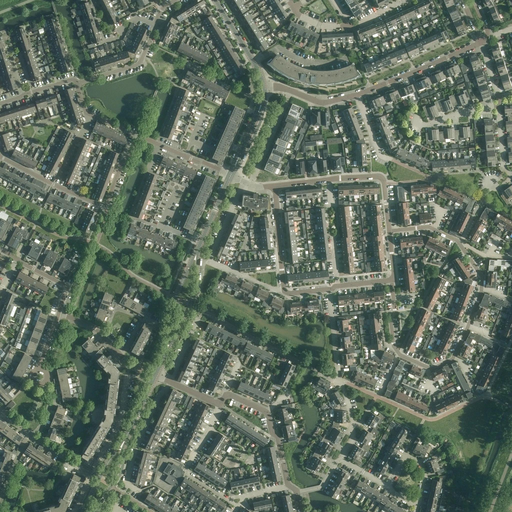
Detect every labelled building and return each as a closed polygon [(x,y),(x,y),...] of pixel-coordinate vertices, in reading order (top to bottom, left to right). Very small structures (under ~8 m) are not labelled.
[(87,2),(86,0),(81,0),(77,2),(78,5),(79,5),(81,10),(91,7),(90,5),(89,6),(88,2),(87,2)] [(147,0),(140,0),(137,2),(140,6),(138,7),(139,10),(147,6),(146,4),(148,3),(147,0)] [(197,11),(201,9),(196,0),(194,0),(195,1),(192,3),(197,11)] [(196,0),(201,9),(206,6),(202,0),(196,0)] [(234,6),(237,11),(244,6),(242,3),(244,2),(243,0),(234,6)] [(279,3),(277,0),(274,0),(269,3),(271,5),(269,7),(270,8),(279,3)] [(359,4),(356,0),(355,0),(348,5),(350,9),(359,4)] [(381,6),(377,0),(372,0),(376,8),(381,6)] [(428,0),(426,1),(430,10),(435,7),(431,0),(428,0)] [(489,8),(496,5),(495,3),(494,3),(492,0),(486,0),(483,1),(485,7),(488,6),(489,8)] [(426,1),(421,3),(425,12),(430,10),(426,1)] [(113,7),(111,2),(102,7),(104,10),(102,10),(103,12),(113,7)] [(193,14),(197,11),(192,3),(189,5),(188,4),(187,5),(193,14)] [(282,7),(279,3),(270,8),(271,10),(273,9),(275,12),(282,7)] [(421,3),(417,5),(421,14),(425,12),(421,3)] [(361,8),(359,4),(350,9),(353,13),(361,8)] [(188,17),(193,14),(187,5),(186,6),(186,7),(183,8),(188,17)] [(416,16),(421,14),(417,5),(412,7),(416,16)] [(447,8),(450,15),(459,11),(457,6),(455,7),(454,5),(447,8)] [(496,5),(489,8),(490,11),(488,12),(490,18),(499,14),(497,9),(498,8),(496,5)] [(237,11),(240,15),(249,9),(248,8),(246,9),(244,6),(237,11)] [(82,15),(91,12),(90,9),(91,8),(91,7),(81,10),(82,15)] [(115,11),(113,7),(103,12),(104,13),(105,13),(107,16),(115,11)] [(277,14),(267,20),(268,22),(275,17),(285,12),(282,7),(275,12),(277,14)] [(412,7),(407,9),(411,18),(416,16),(412,7)] [(184,19),(188,17),(183,8),(180,10),(180,9),(178,10),(184,19)] [(361,8),(353,13),(355,18),(364,12),(361,8)] [(407,20),(411,18),(407,9),(403,12),(407,20)] [(171,18),(178,23),(184,19),(178,10),(177,11),(178,12),(174,14),(175,15),(172,17),(171,18)] [(117,16),(115,11),(107,16),(108,19),(107,19),(108,21),(117,16)] [(450,15),(453,22),(460,19),(459,17),(461,16),(459,11),(450,15)] [(243,21),(252,15),(252,14),(249,15),(248,12),(240,16),(243,21)] [(285,12),(275,17),(276,19),(278,18),(280,20),(288,16),(285,12)] [(403,12),(398,14),(402,22),(407,20),(403,12)] [(46,21),(48,26),(57,23),(57,21),(56,22),(55,18),(53,18),(52,14),(44,17),(45,21),(46,21)] [(398,14),(394,16),(398,25),(402,22),(398,14)] [(497,25),(504,22),(503,19),(501,19),(499,14),(490,18),(493,24),(495,22),(497,25)] [(243,21),(246,25),(253,21),(251,18),(253,17),(252,15),(243,21)] [(94,16),(84,20),(85,25),(94,22),(93,18),(94,18),(94,16)] [(120,21),(117,16),(108,21),(108,22),(110,22),(111,25),(120,21)] [(205,25),(213,20),(210,16),(203,21),(205,25)] [(394,16),(389,18),(393,27),(398,25),(394,16)] [(166,24),(165,26),(175,30),(177,31),(179,27),(177,26),(178,23),(171,18),(169,22),(168,21),(167,25),(166,24)] [(389,18),(384,20),(388,29),(389,31),(394,29),(393,27),(389,18)] [(453,22),(456,29),(465,25),(463,21),(461,22),(460,19),(453,22)] [(216,25),(213,20),(205,25),(208,30),(216,25)] [(246,25),(248,30),(258,24),(257,22),(255,24),(253,21),(246,25)] [(378,23),(382,32),(386,30),(383,21),(378,23)] [(296,24),(291,22),(287,29),(292,32),(296,24)] [(49,31),(58,29),(57,25),(58,25),(57,23),(48,26),(49,31)] [(378,23),(373,25),(377,33),(382,32),(378,23)] [(248,30),(251,34),(258,30),(257,27),(259,25),(258,24),(248,30)] [(300,26),(296,24),(292,32),(297,34),(300,26)] [(211,34),(219,29),(216,25),(208,30),(211,34)] [(373,25),(369,26),(372,35),(377,33),(373,25)] [(456,29),(459,37),(466,33),(465,31),(467,30),(465,25),(456,29)] [(88,34),(97,31),(96,28),(98,28),(97,26),(87,29),(88,34)] [(172,35),(175,30),(165,26),(164,27),(165,28),(164,31),(172,35)] [(305,28),(300,26),(297,34),(301,36),(305,28)] [(372,35),(369,26),(364,28),(367,37),(372,35)] [(138,32),(146,36),(148,33),(149,34),(150,32),(140,27),(138,32)] [(16,36),(26,33),(25,31),(24,32),(23,28),(20,29),(14,31),(16,36)] [(301,36),(306,38),(310,30),(305,28),(301,36)] [(363,39),(367,37),(364,28),(359,30),(363,39)] [(219,29),(211,34),(213,38),(221,33),(219,29)] [(251,34),(254,38),(263,33),(262,31),(260,32),(258,30),(251,34)] [(314,33),(310,30),(306,38),(311,40),(314,33)] [(363,39),(359,30),(354,32),(358,41),(363,39)] [(440,32),(444,41),(449,39),(445,30),(440,32)] [(170,40),(172,35),(164,31),(162,34),(161,33),(160,35),(170,40)] [(138,32),(136,36),(145,41),(146,39),(145,39),(146,36),(138,32)] [(254,38),(257,43),(264,38),(262,35),(264,34),(265,34),(264,32),(263,33),(254,38)] [(439,43),(444,41),(440,32),(435,34),(439,43)] [(16,36),(18,41),(29,38),(26,38),(25,35),(26,35),(26,33),(16,36)] [(51,36),(53,42),(61,39),(60,35),(61,35),(61,33),(51,36)] [(224,38),(221,33),(213,38),(216,43),(224,38)] [(314,33),(311,40),(315,42),(319,35),(314,33)] [(435,34),(430,36),(434,45),(439,43),(435,34)] [(170,40),(160,35),(160,36),(161,37),(159,40),(168,44),(170,40)] [(87,46),(88,49),(96,46),(95,43),(100,41),(99,38),(101,38),(100,36),(90,39),(91,44),(87,46)] [(145,41),(136,36),(133,41),(142,45),(143,43),(144,43),(145,41)] [(429,47),(432,46),(434,45),(430,36),(425,39),(429,47)] [(30,43),(29,38),(18,41),(20,41),(21,44),(20,44),(21,46),(30,43)] [(216,43),(219,47),(227,42),(224,38),(216,43)] [(257,43),(259,47),(269,41),(268,40),(265,41),(264,38),(257,43)] [(424,50),(429,47),(425,39),(420,41),(424,50)] [(142,45),(133,41),(131,46),(141,50),(142,48),(141,48),(142,45)] [(262,52),(263,51),(269,47),(267,44),(270,43),(269,41),(259,47),(262,52)] [(419,52),(424,50),(420,41),(415,43),(419,52)] [(182,53),(186,44),(181,42),(177,51),(182,53)] [(229,46),(227,42),(219,47),(221,51),(229,46)] [(414,54),(419,52),(415,43),(410,45),(414,54)] [(54,47),(56,52),(64,49),(63,46),(64,45),(64,44),(54,47)] [(182,53),(186,55),(190,47),(186,44),(182,53)] [(491,54),(501,51),(498,44),(491,46),(492,49),(490,50),(491,54)] [(414,54),(410,45),(405,47),(409,56),(414,54)] [(141,50),(131,46),(129,51),(127,51),(130,59),(135,57),(136,54),(138,55),(139,52),(140,52),(141,50)] [(232,51),(229,46),(221,51),(224,56),(232,51)] [(195,49),(190,47),(186,55),(191,57),(195,49)] [(32,48),(23,51),(24,54),(23,55),(24,56),(33,53),(32,48)] [(399,50),(402,59),(407,57),(404,48),(399,50)] [(200,51),(195,49),(191,57),(196,59),(200,51)] [(392,63),(397,61),(394,52),(393,50),(388,52),(389,54),(392,63)] [(397,61),(402,59),(399,50),(394,52),(397,61)] [(127,51),(122,53),(126,63),(128,62),(127,61),(130,60),(130,59),(127,51)] [(204,53),(200,51),(196,59),(200,62),(204,53)] [(227,60),(235,55),(232,51),(224,56),(227,60)] [(503,59),(501,51),(491,54),(493,59),(495,59),(496,61),(503,59)] [(126,63),(122,53),(117,54),(120,63),(123,62),(123,64),(126,63)] [(204,53),(200,62),(205,64),(209,56),(204,53)] [(59,62),(68,59),(67,56),(68,56),(67,54),(57,57),(59,62)] [(271,59),(267,62),(274,71),(275,69),(281,75),(282,74),(289,79),(289,78),(296,82),(297,81),(304,85),(305,83),(310,84),(319,86),(319,85),(327,86),(327,85),(335,85),(335,84),(344,84),(343,82),(352,81),(351,79),(362,77),(360,75),(361,75),(357,70),(356,70),(353,64),(346,67),(340,69),(333,70),(326,71),(319,71),(312,70),(308,69),(301,68),(295,65),(289,62),(283,58),(277,54),(272,60),(271,59)] [(382,67),(387,65),(384,56),(383,54),(378,56),(379,58),(382,67)] [(387,65),(392,63),(389,54),(384,56),(387,65)] [(471,64),(481,61),(479,56),(477,57),(476,54),(469,56),(471,64)] [(229,64),(237,59),(235,55),(227,60),(229,64)] [(112,56),(108,57),(111,66),(113,66),(114,67),(116,66),(112,56)] [(37,64),(35,58),(26,61),(28,65),(26,65),(27,67),(37,64)] [(379,58),(374,60),(377,69),(382,67),(379,58)] [(103,59),(98,60),(101,69),(104,69),(104,70),(106,69),(103,59)] [(240,64),(237,59),(229,64),(232,69),(240,64)] [(496,69),(506,66),(503,59),(496,61),(497,64),(494,64),(496,69)] [(101,69),(98,60),(93,62),(96,72),(98,72),(98,70),(101,69)] [(374,60),(369,62),(372,71),(377,69),(374,60)] [(471,64),(473,71),(481,69),(480,66),(482,66),(481,61),(471,64)] [(0,65),(0,66),(1,71),(10,68),(9,64),(10,64),(9,62),(0,65)] [(372,71),(369,62),(363,64),(367,73),(372,71)] [(71,66),(70,64),(61,67),(62,73),(71,70),(70,66),(71,66)] [(240,64),(232,69),(235,73),(243,68),(240,64)] [(449,66),(453,75),(461,72),(458,65),(455,66),(454,64),(449,66)] [(446,78),(453,75),(449,66),(445,68),(446,70),(443,71),(446,78)] [(508,74),(506,66),(496,69),(497,74),(500,73),(501,76),(508,74)] [(243,68),(235,73),(238,77),(245,73),(243,68)] [(30,77),(40,74),(38,69),(30,71),(31,75),(30,75),(30,77)] [(473,71),(476,79),(485,76),(484,71),(482,72),(481,69),(473,71)] [(435,72),(439,81),(446,78),(443,71),(441,72),(440,70),(435,72)] [(188,82),(192,73),(188,71),(184,79),(188,82)] [(429,77),(432,84),(439,81),(435,72),(430,74),(431,76),(429,77)] [(13,73),(3,76),(4,81),(13,78),(12,75),(13,74),(13,73)] [(197,75),(192,73),(188,82),(193,84),(197,75)] [(33,82),(42,79),(40,74),(30,77),(31,78),(32,78),(33,82)] [(510,81),(508,74),(501,76),(501,79),(499,79),(501,84),(510,81)] [(193,84),(198,86),(202,78),(197,75),(193,84)] [(425,88),(432,85),(432,84),(429,77),(426,78),(425,76),(421,78),(425,88)] [(476,79),(478,86),(486,84),(485,81),(487,81),(485,76),(476,79)] [(206,80),(202,78),(198,86),(202,88),(206,80)] [(425,88),(421,78),(416,80),(417,83),(414,84),(417,91),(425,88)] [(211,82),(206,80),(202,88),(207,90),(211,82)] [(511,85),(510,81),(501,84),(502,89),(505,88),(505,91),(511,88),(511,85)] [(215,84),(211,82),(207,90),(211,93),(215,84)] [(16,85),(16,83),(6,86),(8,91),(16,89),(15,85),(16,85)] [(404,85),(408,95),(415,92),(412,84),(410,86),(409,83),(404,85)] [(220,86),(215,84),(211,93),(216,95),(220,86)] [(478,86),(481,94),(490,91),(489,86),(486,87),(486,84),(478,86)] [(401,97),(408,95),(404,85),(399,87),(400,89),(398,90),(401,97)] [(216,95),(221,97),(225,89),(220,86),(216,95)] [(178,93),(187,96),(189,91),(180,88),(179,91),(178,93)] [(225,89),(221,97),(225,99),(229,91),(225,89)] [(393,100),(401,97),(398,90),(395,91),(394,89),(390,91),(393,100)] [(464,94),(460,96),(463,105),(468,103),(467,101),(470,100),(466,90),(463,91),(464,94)] [(386,103),(393,100),(390,91),(385,93),(386,95),(383,96),(386,103)] [(490,91),(481,94),(483,101),(490,99),(489,96),(492,95),(490,91)] [(185,101),(187,96),(178,93),(177,95),(178,95),(177,98),(185,101)] [(456,97),(454,94),(451,96),(455,106),(458,105),(459,107),(463,105),(460,96),(456,97)] [(379,106),(386,103),(383,96),(381,97),(380,95),(375,97),(379,106)] [(455,106),(451,96),(448,97),(449,100),(445,101),(449,111),(454,109),(453,107),(455,106)] [(379,106),(375,97),(370,98),(371,101),(368,102),(371,109),(379,106)] [(440,100),(437,101),(441,111),(443,110),(444,113),(449,111),(445,101),(444,98),(440,100)] [(431,107),(432,110),(434,116),(439,115),(438,112),(441,111),(437,101),(434,102),(435,105),(431,107)] [(182,111),(184,106),(174,102),(174,104),(173,107),(182,111)] [(299,113),(301,108),(292,104),(290,109),(299,113)] [(235,106),(218,144),(212,158),(218,161),(217,164),(221,165),(229,148),(228,148),(244,111),(235,106)] [(422,107),(426,117),(429,116),(430,118),(434,116),(432,110),(431,107),(426,109),(425,106),(422,107)] [(180,115),(182,111),(173,107),(172,111),(171,110),(171,112),(180,115)] [(345,116),(353,113),(351,107),(343,111),(345,116)] [(300,113),(299,113),(290,109),(287,114),(298,119),(300,113)] [(169,117),(178,120),(180,115),(171,112),(170,114),(171,114),(169,117)] [(320,125),(320,112),(315,113),(315,114),(313,114),(313,117),(310,117),(310,126),(320,125)] [(355,118),(353,113),(345,116),(347,121),(355,118)] [(287,115),(285,121),(296,126),(298,120),(287,115)] [(377,124),(386,121),(384,116),(375,119),(377,124)] [(347,121),(348,126),(357,123),(355,118),(347,121)] [(484,128),(494,127),(494,122),(492,122),(491,119),(484,120),(484,128)] [(293,131),(296,126),(285,121),(282,126),(293,131)] [(388,126),(386,121),(377,124),(379,130),(388,126)] [(96,122),(95,124),(92,131),(97,133),(101,125),(98,123),(96,122)] [(166,127),(175,130),(176,125),(167,122),(167,123),(166,127)] [(359,128),(357,123),(348,126),(346,127),(348,132),(350,131),(359,128)] [(97,133),(102,135),(106,126),(104,126),(101,125),(97,133)] [(102,135),(106,137),(110,129),(107,127),(106,126),(102,135)] [(282,126),(279,133),(290,138),(293,131),(282,126)] [(390,131),(388,126),(379,130),(381,135),(390,131)] [(457,130),(458,141),(461,141),(461,138),(465,137),(464,127),(459,128),(459,130),(457,130)] [(464,127),(465,137),(470,137),(470,140),(473,140),(472,129),(470,129),(469,127),(464,127)] [(484,128),(485,135),(493,135),(492,132),(495,132),(494,127),(484,128)] [(361,133),(359,128),(350,131),(352,136),(361,133)] [(458,141),(457,130),(454,131),(454,128),(449,129),(450,139),(454,138),(454,141),(458,141)] [(106,137),(111,139),(115,130),(113,130),(110,129),(106,137)] [(441,132),(442,142),(445,142),(445,139),(450,139),(449,129),(444,129),(444,131),(441,132)] [(74,134),(66,130),(63,135),(71,139),(74,134)] [(111,139),(116,141),(120,133),(117,132),(117,131),(115,130),(111,139)] [(425,133),(426,144),(430,144),(430,141),(434,140),(433,130),(428,130),(428,133),(425,133)] [(442,142),(441,132),(438,132),(438,130),(433,130),(434,140),(439,140),(439,143),(442,142)] [(162,136),(171,139),(171,140),(173,135),(164,131),(163,133),(162,136)] [(392,136),(390,131),(381,135),(383,140),(392,136)] [(120,133),(116,141),(120,143),(124,135),(123,134),(120,133)] [(288,143),(290,138),(279,133),(277,138),(288,143)] [(361,133),(352,136),(354,141),(355,141),(363,138),(361,133)] [(63,135),(61,139),(69,143),(71,139),(63,135)] [(124,135),(120,143),(125,146),(129,137),(126,136),(126,135),(124,135)] [(485,135),(486,143),(496,142),(495,137),(493,137),(493,135),(485,135)] [(383,140),(385,145),(394,141),(392,136),(383,140)] [(286,148),(288,143),(277,138),(275,143),(286,148)] [(363,138),(355,141),(356,144),(356,150),(365,149),(365,144),(364,144),(363,138)] [(61,139),(58,144),(67,148),(69,143),(61,139)] [(92,142),(83,139),(81,144),(90,147),(92,142)] [(397,148),(394,141),(385,145),(387,150),(390,149),(392,153),(397,148)] [(486,143),(486,149),(486,151),(494,150),(494,147),(496,147),(496,142),(486,143)] [(13,152),(15,149),(13,148),(11,143),(2,146),(4,151),(5,153),(11,151),(13,152)] [(275,143),(273,148),(284,153),(285,154),(287,149),(286,148),(275,143)] [(58,144),(56,148),(64,152),(67,148),(58,144)] [(88,152),(90,147),(81,144),(79,148),(88,152)] [(397,148),(392,153),(396,154),(395,156),(400,158),(404,150),(399,147),(398,148),(397,148)] [(56,148),(54,153),(62,157),(64,152),(56,148)] [(86,157),(88,152),(79,148),(77,153),(86,157)] [(282,156),(284,153),(273,148),(271,153),(282,158),(282,156)] [(20,152),(15,149),(13,152),(11,157),(15,160),(20,152)] [(405,161),(409,152),(404,150),(400,158),(405,161)] [(494,153),(494,150),(486,151),(487,159),(497,158),(497,153),(494,153)] [(109,156),(117,159),(119,154),(110,151),(109,156)] [(15,160),(20,162),(24,154),(20,152),(15,160)] [(405,161),(410,163),(414,154),(409,152),(405,161)] [(54,153),(51,157),(60,161),(62,157),(54,153)] [(77,153),(75,158),(84,161),(86,157),(77,153)] [(279,163),(282,158),(271,153),(268,158),(279,163)] [(20,162),(24,165),(29,156),(24,154),(20,162)] [(419,156),(414,154),(410,163),(415,165),(419,156)] [(29,156),(24,165),(29,167),(33,159),(29,156)] [(115,164),(117,159),(109,156),(107,160),(115,164)] [(415,165),(420,167),(424,158),(419,156),(415,165)] [(57,166),(60,161),(51,157),(49,162),(57,166)] [(168,159),(163,157),(160,165),(165,167),(168,159)] [(345,163),(344,157),(339,158),(331,158),(333,171),(341,170),(340,164),(345,163)] [(81,166),(84,161),(75,158),(73,162),(81,166)] [(279,163),(268,158),(266,163),(277,168),(279,163)] [(424,158),(420,167),(425,170),(426,167),(429,169),(430,162),(428,161),(429,161),(424,158)] [(487,159),(488,167),(495,166),(495,163),(498,163),(497,158),(487,159)] [(34,169),(35,166),(38,161),(33,159),(29,167),(34,169)] [(173,161),(168,159),(165,167),(169,169),(173,161)] [(315,162),(308,162),(309,173),(316,172),(316,164),(318,164),(318,159),(315,159),(315,162)] [(169,169),(174,171),(178,163),(173,161),(169,169)] [(304,167),(306,166),(305,161),(299,162),(297,162),(296,163),(297,174),(304,174),(304,167)] [(430,162),(429,169),(432,168),(432,171),(438,171),(437,161),(430,162)] [(57,166),(49,162),(47,166),(55,171),(57,166)] [(79,171),(81,166),(73,162),(71,167),(79,171)] [(182,165),(178,163),(174,171),(179,173),(182,165)] [(266,163),(264,169),(275,174),(277,168),(266,163)] [(112,173),(114,168),(105,165),(103,170),(112,173)] [(187,167),(182,165),(179,173),(183,176),(187,167)] [(44,171),(46,172),(52,175),(55,171),(47,166),(44,171)] [(71,167),(69,172),(77,175),(79,171),(71,167)] [(192,169),(187,167),(183,176),(188,178),(192,169)] [(9,172),(4,169),(0,176),(5,179),(9,172)] [(196,171),(192,169),(188,178),(193,180),(196,171)] [(110,178),(112,173),(103,170),(101,175),(110,178)] [(5,179),(10,181),(13,174),(9,172),(5,179)] [(75,180),(77,175),(69,172),(67,176),(75,180)] [(146,177),(156,181),(157,176),(149,173),(147,176),(146,177)] [(18,177),(13,174),(10,181),(15,184),(18,177)] [(101,175),(100,180),(108,183),(110,178),(101,175)] [(192,234),(200,217),(199,217),(215,180),(206,175),(183,227),(189,230),(188,233),(192,234)] [(65,181),(73,185),(75,180),(67,176),(65,181)] [(23,179),(18,177),(15,184),(19,186),(23,179)] [(154,186),(156,181),(146,177),(146,179),(145,182),(154,186)] [(28,182),(23,179),(19,186),(24,189),(28,182)] [(107,188),(108,183),(100,180),(98,184),(107,188)] [(33,184),(28,182),(24,189),(29,191),(33,184)] [(154,186),(145,182),(144,185),(143,185),(143,187),(152,190),(154,186)] [(38,187),(33,184),(29,191),(33,194),(34,194),(38,187)] [(98,184),(96,189),(105,192),(107,188),(98,184)] [(427,184),(427,193),(428,195),(436,194),(435,186),(432,186),(432,184),(427,184)] [(411,197),(417,196),(417,194),(416,185),(407,186),(407,189),(410,188),(411,197)] [(407,189),(407,186),(398,187),(398,194),(399,193),(399,197),(398,197),(399,204),(407,203),(407,202),(405,203),(404,189),(407,189)] [(42,189),(38,187),(34,194),(33,194),(32,197),(37,199),(39,196),(42,189)] [(150,195),(152,190),(143,187),(142,189),(143,189),(141,192),(150,195)] [(445,197),(449,190),(444,187),(443,189),(441,188),(440,190),(437,195),(440,196),(439,197),(445,199),(445,197)] [(47,192),(42,189),(39,196),(43,199),(47,192)] [(511,198),(511,195),(507,189),(504,191),(505,193),(501,196),(507,205),(510,203),(508,201),(511,198)] [(454,192),(449,190),(445,197),(450,200),(454,192)] [(150,195),(141,192),(140,195),(139,196),(148,200),(150,195)] [(450,200),(455,202),(459,194),(454,192),(450,200)] [(51,203),(55,195),(50,193),(45,203),(50,205),(51,203)] [(253,196),(242,195),(241,206),(247,207),(247,208),(260,209),(261,208),(267,209),(268,198),(258,196),(258,194),(253,193),(253,196)] [(94,194),(92,199),(101,202),(103,197),(94,194)] [(467,198),(459,194),(455,202),(460,204),(463,199),(466,200),(467,198)] [(60,197),(55,195),(51,203),(56,205),(60,197)] [(147,205),(148,200),(139,196),(139,198),(138,201),(147,205)] [(56,205),(61,207),(65,200),(60,197),(56,205)] [(467,198),(466,200),(469,202),(465,211),(463,210),(463,211),(470,214),(472,211),(471,211),(473,207),(473,208),(476,202),(467,198)] [(61,207),(66,209),(70,202),(65,200),(61,207)] [(145,209),(147,205),(138,201),(137,205),(136,204),(136,206),(145,209)] [(66,209),(71,212),(74,204),(70,202),(66,209)] [(74,204),(71,212),(70,214),(75,216),(80,206),(74,204)] [(143,214),(145,209),(136,206),(135,208),(136,208),(134,211),(143,214)] [(493,214),(494,212),(486,207),(483,213),(484,213),(482,216),(481,216),(479,219),(485,222),(490,212),(493,214)] [(97,213),(90,210),(87,215),(95,218),(97,213)] [(132,216),(141,219),(143,214),(134,211),(133,214),(132,216)] [(463,211),(460,215),(468,219),(470,214),(463,211)] [(502,217),(494,212),(493,214),(496,216),(493,221),(498,224),(502,217)] [(233,219),(241,222),(243,217),(235,214),(233,219)] [(468,219),(460,215),(458,214),(456,219),(466,224),(468,219)] [(93,223),(95,218),(87,215),(85,220),(93,223)] [(507,219),(502,217),(498,224),(497,226),(501,229),(503,227),(507,219)] [(233,219),(231,223),(239,227),(241,222),(233,219)] [(463,229),(466,224),(456,219),(453,224),(463,229)] [(487,223),(485,222),(479,219),(477,223),(484,228),(487,223)] [(511,222),(507,219),(503,227),(507,230),(511,222)] [(85,220),(83,225),(91,228),(93,223),(85,220)] [(13,225),(6,221),(1,229),(6,232),(8,228),(9,229),(8,230),(8,231),(10,232),(13,225)] [(237,231),(239,227),(231,223),(229,228),(237,231)] [(481,232),(484,228),(477,223),(474,228),(481,232)] [(463,229),(453,224),(449,234),(455,236),(456,235),(457,232),(461,234),(463,229)] [(21,229),(13,225),(10,232),(11,232),(12,232),(13,231),(14,231),(12,235),(17,237),(21,229)] [(81,230),(88,233),(91,228),(83,225),(81,230)] [(133,235),(136,227),(131,225),(128,234),(133,235)] [(141,229),(136,227),(133,235),(137,237),(141,229)] [(235,236),(237,231),(229,228),(227,233),(235,236)] [(474,228),(471,233),(479,237),(481,238),(483,233),(481,232),(474,228)] [(6,232),(1,229),(0,232),(0,238),(5,241),(7,237),(7,236),(8,235),(7,234),(6,234),(5,235),(4,235),(6,232)] [(21,229),(17,237),(21,239),(23,236),(24,237),(23,238),(24,239),(25,240),(28,233),(21,229)] [(137,237),(142,239),(145,230),(141,229),(137,237)] [(142,239),(147,241),(150,232),(145,230),(142,239)] [(147,241),(152,243),(155,234),(150,232),(147,241)] [(227,233),(225,237),(233,241),(235,236),(227,233)] [(479,237),(471,233),(468,237),(472,240),(471,242),(476,245),(478,243),(476,242),(479,237)] [(152,243),(156,244),(160,236),(155,234),(152,243)] [(17,237),(12,235),(7,245),(11,247),(17,237)] [(164,238),(160,236),(156,244),(161,246),(164,238)] [(21,239),(17,237),(11,247),(16,250),(21,239)] [(231,245),(233,241),(225,237),(223,242),(231,245)] [(417,246),(425,245),(428,239),(427,238),(422,239),(422,237),(416,238),(417,246)] [(431,248),(432,245),(434,240),(429,237),(428,239),(425,245),(425,247),(430,250),(431,248)] [(161,246),(166,248),(169,239),(164,238),(161,246)] [(166,248),(171,250),(171,249),(175,250),(177,243),(174,242),(174,241),(169,239),(166,248)] [(34,253),(38,244),(31,240),(27,247),(29,248),(30,246),(31,247),(29,250),(34,253)] [(434,240),(432,245),(431,248),(430,250),(434,252),(435,250),(439,242),(434,240)] [(229,250),(231,245),(223,242),(221,247),(229,250)] [(444,244),(439,242),(435,250),(434,252),(439,254),(440,252),(444,244)] [(46,248),(38,244),(34,253),(39,255),(41,252),(42,252),(41,253),(41,254),(42,255),(46,248)] [(444,244),(440,252),(439,254),(446,257),(449,250),(448,249),(449,247),(444,244)] [(227,255),(229,250),(221,247),(219,251),(227,255)] [(53,252),(46,248),(42,255),(44,256),(45,255),(45,254),(46,255),(45,258),(49,260),(53,252)] [(39,255),(34,253),(29,250),(27,255),(32,257),(31,258),(31,259),(33,260),(34,260),(34,259),(36,260),(39,255)] [(227,255),(219,251),(217,256),(224,260),(227,255)] [(61,256),(53,252),(49,260),(54,263),(56,260),(57,260),(56,261),(56,262),(58,263),(61,256)] [(69,260),(61,256),(58,263),(59,264),(60,263),(60,262),(61,263),(60,266),(64,268),(69,260)] [(454,267),(461,262),(458,257),(450,262),(454,267)] [(54,263),(49,260),(45,258),(42,263),(44,264),(44,265),(44,266),(45,266),(46,266),(47,265),(51,268),(54,263)] [(64,268),(69,271),(71,267),(72,268),(71,269),(71,270),(73,271),(74,269),(76,264),(69,260),(64,268)] [(500,266),(500,260),(497,260),(497,261),(489,260),(488,271),(487,271),(497,271),(494,271),(494,266),(500,266)] [(500,260),(500,266),(501,266),(500,270),(503,270),(503,266),(511,267),(511,261),(509,262),(509,261),(503,261),(503,260),(500,260)] [(464,267),(461,262),(454,267),(451,269),(454,273),(457,271),(464,267)] [(69,271),(64,268),(60,266),(57,271),(62,273),(61,274),(62,275),(63,276),(64,275),(65,274),(67,275),(69,271)] [(467,271),(464,267),(457,271),(460,276),(467,271)] [(467,271),(460,276),(465,283),(470,279),(469,277),(470,276),(467,271)] [(497,271),(487,271),(487,274),(488,274),(487,279),(496,280),(497,274),(496,274),(497,271)] [(20,283),(24,275),(19,272),(15,280),(20,283)] [(222,278),(220,284),(223,285),(224,283),(228,285),(232,276),(227,274),(226,276),(223,275),(222,278)] [(20,283),(25,285),(29,277),(24,275),(20,283)] [(235,291),(238,285),(235,284),(237,278),(232,276),(228,285),(233,287),(232,289),(235,291)] [(25,285),(30,288),(34,280),(29,277),(25,285)] [(436,282),(444,286),(446,281),(438,277),(436,282)] [(463,288),(471,291),(473,286),(471,285),(472,282),(470,279),(465,283),(463,288)] [(495,285),(496,285),(496,280),(487,279),(487,284),(486,284),(486,287),(495,288),(495,285)] [(39,282),(34,280),(30,288),(35,290),(39,282)] [(244,292),(248,283),(243,281),(241,286),(238,285),(235,291),(238,292),(239,290),(244,292)] [(35,290),(39,293),(44,285),(39,282),(35,290)] [(436,282),(434,287),(441,291),(444,286),(436,282)] [(251,298),(254,292),(251,291),(253,285),(248,283),(244,292),(249,294),(248,296),(251,298)] [(39,293),(44,295),(48,287),(44,285),(39,293)] [(434,287),(431,292),(439,295),(441,291),(434,287)] [(260,299),(264,290),(259,288),(256,293),(254,292),(251,298),(254,299),(255,297),(260,299)] [(463,288),(461,293),(469,296),(471,291),(463,288)] [(7,298),(16,301),(18,295),(10,292),(10,291),(7,290),(6,292),(8,293),(8,294),(9,295),(7,298)] [(264,290),(260,299),(264,301),(262,305),(266,307),(269,299),(267,298),(269,292),(264,290)] [(431,292),(429,297),(437,300),(439,295),(431,292)] [(113,296),(105,293),(103,298),(111,301),(113,296)] [(461,293),(459,298),(467,301),(469,296),(461,293)] [(493,303),(495,297),(492,296),(492,297),(484,294),(480,304),(479,304),(488,307),(485,306),(487,301),(493,303)] [(124,307),(129,298),(124,295),(119,303),(122,305),(124,307)] [(268,301),(269,299),(266,307),(269,308),(270,306),(275,308),(279,299),(274,297),(271,302),(268,301)] [(429,297),(426,301),(434,305),(437,300),(429,297)] [(508,308),(510,302),(507,301),(507,302),(503,301),(503,300),(498,298),(495,297),(493,303),(508,308)] [(4,302),(14,306),(16,301),(7,298),(6,301),(5,300),(4,302)] [(109,306),(110,304),(111,301),(103,298),(101,303),(109,306)] [(133,300),(129,298),(124,307),(126,308),(126,307),(129,308),(133,300)] [(459,298),(457,304),(465,307),(467,301),(459,298)] [(279,299),(275,308),(279,310),(278,313),(282,314),(284,308),(281,307),(284,301),(279,299)] [(318,299),(312,300),(313,304),(313,310),(314,312),(319,312),(322,311),(322,305),(319,305),(318,304),(318,299)] [(133,300),(129,308),(132,310),(131,311),(133,312),(138,303),(133,300)] [(313,304),(312,300),(307,301),(307,307),(304,307),(305,313),(308,313),(308,311),(313,310),(313,304)] [(295,302),(295,304),(296,312),(302,311),(302,314),(305,313),(304,307),(301,307),(301,301),(295,302)] [(426,301),(425,304),(424,306),(432,310),(434,305),(426,301)] [(14,306),(4,302),(4,304),(5,305),(3,308),(12,311),(14,306)] [(295,304),(295,302),(290,303),(290,308),(287,309),(288,315),(291,315),(291,312),(296,312),(295,304)] [(108,311),(109,306),(101,303),(99,308),(108,311)] [(143,306),(140,304),(138,303),(133,312),(135,313),(136,312),(139,313),(143,306)] [(463,312),(465,307),(457,304),(455,303),(453,308),(463,312)] [(477,312),(486,315),(488,310),(487,310),(488,307),(479,304),(478,307),(479,307),(477,312)] [(143,306),(139,313),(141,315),(141,316),(143,317),(144,316),(148,308),(143,306)] [(1,312),(10,316),(12,311),(3,308),(2,311),(1,310),(1,312)] [(106,316),(108,311),(99,308),(97,313),(106,316)] [(461,317),(463,312),(453,308),(455,309),(453,314),(461,317)] [(431,312),(423,309),(421,314),(431,318),(433,313),(431,312)] [(39,316),(47,319),(49,314),(41,311),(39,316)] [(0,316),(0,317),(8,321),(10,316),(1,312),(0,313),(0,314),(1,315),(0,316)] [(486,315),(477,312),(476,317),(475,316),(474,319),(482,323),(483,320),(484,320),(486,315)] [(104,321),(106,316),(97,313),(95,319),(103,322),(103,323),(107,324),(107,322),(104,321)] [(421,314),(418,319),(429,323),(431,318),(421,314)] [(461,317),(453,314),(451,319),(459,322),(461,317)] [(39,316),(37,321),(45,324),(47,319),(39,316)] [(339,326),(348,325),(347,320),(351,319),(350,316),(345,317),(345,320),(338,321),(339,326)] [(418,319),(416,324),(424,327),(426,328),(429,323),(418,319)] [(43,329),(45,324),(37,321),(35,326),(43,329)] [(448,326),(456,330),(458,325),(450,321),(448,326)] [(153,327),(144,323),(129,350),(138,355),(141,356),(142,354),(143,354),(144,354),(144,352),(143,352),(141,350),(153,327)] [(210,333),(213,325),(208,323),(205,331),(210,333)] [(422,332),(424,327),(416,324),(414,329),(422,332)] [(218,327),(213,325),(210,333),(214,335),(218,327)] [(348,325),(339,326),(339,332),(346,331),(346,334),(352,333),(352,330),(348,330),(348,325)] [(511,327),(504,325),(503,330),(511,333),(511,329),(511,327)] [(41,335),(43,329),(35,326),(33,331),(41,335)] [(453,335),(456,330),(448,326),(446,331),(453,335)] [(214,335),(219,337),(223,330),(218,327),(214,335)] [(414,329),(412,334),(420,337),(422,332),(414,329)] [(219,337),(224,339),(227,332),(223,330),(219,337)] [(453,335),(446,331),(444,330),(442,335),(443,336),(451,340),(453,335)] [(509,338),(511,333),(503,330),(501,335),(500,338),(501,338),(500,341),(505,343),(507,337),(509,338)] [(33,331),(31,336),(40,340),(41,335),(33,331)] [(224,339),(228,341),(232,334),(227,332),(224,339)] [(478,342),(481,336),(478,334),(477,335),(470,332),(465,342),(464,341),(473,345),(470,344),(473,339),(478,342)] [(353,342),(352,336),(353,336),(352,333),(346,334),(347,337),(340,338),(341,343),(350,342),(353,342)] [(228,341),(233,344),(236,336),(232,334),(228,341)] [(412,334),(410,338),(417,342),(420,337),(412,334)] [(28,335),(26,340),(38,345),(40,340),(31,336),(28,335)] [(233,344),(238,346),(241,338),(236,336),(233,344)] [(449,344),(451,340),(443,336),(441,341),(449,344)] [(481,336),(478,342),(492,348),(495,343),(492,341),(492,342),(488,341),(488,340),(483,338),(483,337),(481,336)] [(194,343),(202,347),(204,342),(197,338),(194,343)] [(242,348),(246,340),(241,338),(238,346),(242,348)] [(415,347),(417,342),(410,338),(407,343),(415,347)] [(89,339),(82,345),(85,349),(92,343),(89,339)] [(26,340),(24,345),(27,347),(36,350),(38,345),(26,340)] [(441,341),(439,346),(446,349),(449,344),(441,341)] [(473,345),(464,341),(463,344),(464,345),(462,349),(469,353),(472,348),(473,345)] [(348,351),(354,350),(354,347),(350,347),(350,342),(341,343),(341,348),(348,348),(348,351)] [(96,347),(92,343),(85,349),(89,353),(96,347)] [(200,351),(202,347),(194,343),(192,348),(200,351)] [(247,343),(244,350),(248,352),(247,353),(246,355),(248,356),(253,345),(247,343)] [(415,347),(407,343),(405,349),(413,352),(415,347)] [(495,343),(492,348),(497,351),(495,356),(492,354),(492,355),(500,358),(505,349),(498,345),(498,344),(495,343)] [(375,356),(381,352),(380,349),(381,349),(381,344),(372,345),(372,350),(374,350),(375,356)] [(258,348),(253,345),(248,356),(249,356),(250,355),(251,353),(254,355),(258,348)] [(446,349),(439,346),(436,345),(434,350),(436,351),(444,354),(446,349)] [(36,350),(27,347),(25,352),(34,355),(36,350)] [(92,357),(99,350),(96,347),(89,353),(92,357)] [(192,348),(190,353),(198,356),(200,351),(192,348)] [(258,361),(263,350),(258,348),(254,355),(258,357),(257,358),(256,360),(258,361)] [(469,353),(462,349),(459,354),(459,353),(457,356),(466,361),(467,358),(469,353)] [(103,354),(99,350),(92,357),(96,361),(103,354)] [(265,360),(268,352),(263,350),(258,361),(260,361),(261,360),(260,359),(261,358),(265,360)] [(354,350),(348,351),(349,354),(342,354),(342,360),(352,359),(353,359),(353,353),(355,353),(354,350)] [(223,356),(230,360),(233,355),(225,351),(223,356)] [(375,356),(372,359),(376,361),(376,362),(383,365),(385,362),(389,354),(384,351),(383,353),(381,352),(375,356)] [(268,352),(265,360),(268,361),(268,363),(267,363),(267,364),(268,365),(270,362),(273,355),(268,352)] [(196,361),(198,356),(190,353),(188,357),(196,361)] [(32,358),(31,357),(24,354),(22,359),(30,363),(32,358)] [(109,375),(105,409),(104,416),(103,418),(80,456),(81,457),(79,461),(88,466),(89,467),(90,466),(93,462),(91,461),(93,458),(91,456),(93,452),(96,454),(97,452),(98,452),(99,452),(99,451),(100,451),(100,450),(99,450),(99,449),(96,448),(113,421),(113,418),(114,415),(117,416),(118,416),(118,415),(119,411),(117,410),(117,408),(118,408),(119,408),(119,407),(119,406),(119,405),(118,405),(115,405),(119,371),(110,362),(112,360),(110,358),(111,357),(111,356),(111,355),(110,355),(109,355),(109,356),(106,358),(103,354),(96,361),(109,375)] [(389,354),(385,362),(390,364),(394,356),(389,354)] [(498,363),(500,358),(492,355),(490,359),(498,363)] [(223,356),(220,361),(228,364),(230,360),(223,356)] [(188,357),(186,362),(193,365),(196,361),(188,357)] [(27,368),(30,363),(22,359),(19,363),(27,368)] [(352,364),(352,359),(342,360),(343,365),(350,365),(350,368),(356,367),(356,364),(352,364)] [(495,368),(498,363),(490,359),(488,359),(486,364),(495,368)] [(394,370),(400,372),(403,367),(408,369),(406,372),(407,372),(410,364),(410,363),(410,364),(400,360),(397,367),(396,367),(394,370)] [(220,361),(218,366),(226,369),(228,364),(220,361)] [(186,362),(184,366),(191,370),(193,365),(186,362)] [(456,374),(461,371),(460,369),(459,369),(456,362),(446,367),(445,366),(450,374),(448,371),(453,369),(456,374)] [(25,372),(27,368),(19,363),(17,368),(25,372)] [(282,367),(293,371),(295,366),(288,363),(286,367),(285,366),(283,365),(282,367)] [(410,364),(407,372),(409,373),(414,376),(418,368),(413,366),(413,365),(410,364)] [(493,373),(495,368),(486,364),(483,368),(485,369),(493,373)] [(184,366),(182,371),(189,375),(191,370),(184,366)] [(218,366),(216,370),(224,374),(226,369),(218,366)] [(450,374),(445,366),(443,367),(443,368),(438,370),(442,378),(447,376),(447,375),(450,374)] [(290,377),(293,371),(282,367),(282,368),(283,369),(285,369),(283,373),(290,377)] [(22,377),(25,372),(17,368),(14,373),(22,377)] [(418,368),(414,376),(419,378),(422,379),(426,370),(423,369),(422,370),(418,368)] [(491,378),(493,373),(485,369),(483,374),(491,378)] [(222,378),(224,374),(216,370),(214,375),(222,378)] [(400,372),(394,370),(393,373),(394,373),(391,378),(392,378),(390,382),(389,381),(388,384),(394,387),(400,372)] [(433,372),(430,373),(434,382),(437,380),(437,381),(442,378),(438,370),(434,373),(433,372)] [(187,379),(189,375),(182,371),(179,376),(187,379)] [(358,382),(362,373),(357,371),(356,373),(353,371),(349,379),(353,380),(358,382)] [(358,382),(362,384),(366,375),(367,373),(363,371),(362,373),(358,382)] [(456,374),(463,389),(468,386),(467,383),(466,383),(464,380),(465,380),(462,375),(463,374),(461,371),(456,374)] [(22,377),(14,373),(12,378),(19,382),(19,383),(22,385),(23,383),(20,381),(22,377)] [(288,382),(290,377),(283,373),(281,377),(280,376),(278,375),(277,377),(288,382)] [(488,383),(491,378),(483,374),(480,379),(488,383)] [(214,375),(212,379),(220,383),(222,378),(214,375)] [(362,384),(367,386),(371,378),(366,375),(362,384)] [(177,381),(185,384),(187,379),(179,376),(177,381)] [(278,384),(285,387),(288,382),(277,377),(277,379),(278,380),(279,379),(280,380),(278,384)] [(371,378),(367,386),(372,388),(374,384),(375,385),(378,378),(375,377),(374,379),(371,378)] [(243,392),(247,381),(248,379),(247,378),(246,380),(245,382),(245,384),(241,382),(237,389),(243,392)] [(320,389),(325,381),(320,378),(317,383),(314,382),(311,387),(315,389),(316,390),(317,391),(319,391),(320,389)] [(217,388),(220,383),(212,379),(210,384),(217,388)] [(488,383),(480,379),(478,384),(475,390),(478,396),(483,393),(488,383)] [(247,381),(243,392),(248,394),(251,387),(247,385),(248,384),(249,382),(247,381)] [(325,381),(320,389),(324,392),(323,394),(325,396),(330,391),(327,389),(330,384),(325,381)] [(208,389),(215,392),(217,388),(210,384),(208,389)] [(387,388),(384,395),(394,399),(398,392),(398,391),(396,394),(391,392),(394,387),(388,384),(387,387),(387,388)] [(248,394),(253,396),(258,386),(256,385),(255,387),(256,387),(255,388),(251,387),(248,394)] [(253,396),(258,399),(261,391),(258,390),(258,388),(259,389),(260,387),(258,386),(253,396)] [(459,393),(463,401),(473,396),(469,389),(470,389),(468,386),(463,389),(465,394),(461,396),(459,393)] [(5,390),(0,394),(0,397),(2,400),(8,394),(10,392),(6,388),(5,390)] [(170,394),(178,398),(181,393),(173,389),(170,394)] [(258,399),(263,401),(268,390),(266,390),(265,392),(266,392),(265,393),(261,391),(258,399)] [(268,390),(263,401),(269,404),(272,396),(268,394),(269,393),(270,392),(268,390)] [(332,401),(340,396),(337,391),(332,394),(330,391),(325,396),(328,400),(330,398),(332,401)] [(398,392),(394,399),(399,402),(403,394),(398,392)] [(458,404),(463,401),(459,393),(454,396),(458,404)] [(4,403),(6,405),(6,404),(12,398),(8,394),(2,400),(4,402),(4,403)] [(176,403),(178,398),(170,394),(168,399),(176,403)] [(399,402),(404,404),(408,396),(403,394),(399,402)] [(453,394),(448,396),(449,398),(453,406),(458,404),(454,396),(453,394)] [(72,400),(71,395),(62,396),(63,401),(59,402),(60,404),(64,403),(63,402),(72,400)] [(332,401),(329,403),(329,404),(330,406),(332,407),(333,409),(339,407),(338,404),(343,401),(340,396),(332,401)] [(404,404),(409,406),(413,398),(408,396),(404,404)] [(409,406),(414,408),(418,400),(413,398),(409,406)] [(448,408),(453,406),(449,398),(444,401),(448,408)] [(173,409),(176,410),(177,408),(174,407),(176,403),(168,399),(166,404),(174,408),(173,409)] [(414,408),(419,411),(422,403),(418,400),(414,408)] [(8,411),(11,408),(15,404),(12,401),(5,408),(8,411)] [(439,403),(443,411),(448,408),(444,401),(439,403)] [(198,407),(207,411),(209,406),(201,402),(198,407)] [(422,403),(419,411),(424,413),(425,411),(427,412),(430,406),(427,405),(428,405),(422,403)] [(436,414),(443,411),(439,403),(434,405),(435,406),(432,407),(436,414)] [(172,413),(173,409),(174,408),(166,404),(163,409),(172,413)] [(279,415),(288,413),(286,408),(292,407),(291,404),(288,404),(282,406),(283,409),(278,410),(279,415)] [(56,412),(64,415),(66,410),(69,412),(70,410),(66,408),(66,410),(58,406),(56,412)] [(198,407),(196,412),(204,416),(207,411),(198,407)] [(339,407),(333,409),(333,412),(333,417),(336,417),(346,417),(346,411),(339,411),(339,407)] [(163,409),(161,414),(169,417),(169,418),(171,420),(172,418),(170,417),(172,413),(163,409)] [(62,420),(64,415),(56,412),(54,417),(62,420)] [(196,412),(194,416),(194,417),(202,421),(204,416),(196,412)] [(288,413),(279,415),(280,421),(285,420),(286,423),(292,422),(291,419),(289,419),(288,413)] [(369,418),(378,423),(381,418),(384,420),(385,417),(379,414),(378,417),(372,413),(369,418)] [(167,422),(169,418),(169,417),(161,414),(159,419),(167,422)] [(228,428),(234,418),(229,414),(225,421),(229,424),(228,425),(227,425),(226,426),(228,428)] [(200,426),(202,421),(194,417),(194,416),(192,415),(191,417),(194,418),(192,422),(200,426)] [(54,417),(52,422),(60,425),(62,420),(54,417)] [(346,417),(336,417),(336,422),(333,421),(333,425),(339,426),(339,423),(346,423),(346,417)] [(239,421),(234,418),(228,428),(230,428),(231,427),(230,427),(231,425),(235,428),(239,421)] [(372,430),(378,434),(379,431),(375,429),(378,423),(369,418),(366,423),(373,428),(372,430)] [(159,419),(157,423),(165,427),(164,428),(166,429),(167,429),(168,427),(165,426),(167,422),(159,419)] [(244,424),(239,421),(235,428),(238,430),(237,431),(236,432),(237,434),(244,424)] [(52,422),(50,427),(58,430),(60,425),(52,422)] [(192,422),(190,426),(189,427),(198,431),(200,426),(192,422)] [(292,422),(286,423),(286,426),(281,427),(282,432),(291,431),(294,430),(292,424),(292,422)] [(157,423),(154,428),(163,432),(165,433),(166,429),(164,428),(165,427),(157,423)] [(249,427),(244,424),(237,434),(239,435),(240,433),(241,431),(244,434),(249,427)] [(395,430),(399,432),(406,436),(408,432),(407,431),(408,430),(399,424),(395,430)] [(7,425),(1,432),(6,435),(11,428),(7,425)] [(195,435),(198,431),(189,427),(190,426),(187,425),(187,427),(189,428),(187,432),(195,435)] [(343,433),(337,430),(339,426),(333,425),(331,427),(332,428),(330,432),(340,438),(343,433)] [(57,435),(58,430),(50,427),(48,432),(57,435)] [(253,430),(249,427),(244,434),(248,436),(247,437),(246,437),(245,439),(247,440),(253,430)] [(15,431),(11,428),(6,435),(10,439),(15,431)] [(154,428),(152,433),(160,437),(160,438),(162,439),(163,437),(161,436),(163,432),(154,428)] [(258,433),(253,430),(247,440),(249,441),(250,439),(249,439),(250,438),(254,440),(258,433)] [(378,434),(372,430),(370,433),(365,430),(362,435),(370,440),(372,437),(374,438),(375,438),(376,436),(376,437),(378,434)] [(15,431),(10,439),(14,442),(20,435),(15,431)] [(291,431),(282,432),(284,438),(289,437),(289,440),(295,439),(295,436),(292,436),(291,431)] [(55,440),(57,435),(48,432),(47,437),(43,435),(42,437),(46,439),(47,437),(55,440)] [(187,432),(185,436),(185,437),(193,440),(195,435),(187,432)] [(330,432),(327,436),(325,434),(323,438),(328,441),(330,439),(337,443),(340,438),(330,432)] [(399,432),(396,437),(403,441),(406,436),(399,432)] [(158,442),(160,438),(160,437),(152,433),(150,438),(158,442)] [(226,437),(219,433),(216,438),(226,444),(227,442),(225,441),(225,442),(224,441),(226,437)] [(263,436),(258,433),(254,440),(257,442),(256,443),(255,445),(257,446),(263,436)] [(185,436),(183,434),(182,436),(184,438),(183,441),(191,445),(193,440),(185,437),(185,436)] [(20,435),(14,442),(19,445),(24,438),(20,435)] [(370,440),(362,435),(359,440),(364,443),(363,446),(369,450),(370,447),(367,445),(370,440)] [(264,446),(265,444),(268,439),(263,436),(257,446),(255,449),(256,450),(259,445),(260,444),(264,446)] [(400,446),(403,441),(396,437),(393,442),(400,446)] [(155,448),(158,449),(159,447),(156,446),(158,442),(150,438),(148,443),(156,447),(155,448)] [(226,444),(216,438),(213,443),(220,447),(222,444),(223,444),(223,445),(225,446),(226,444)] [(328,441),(323,438),(321,441),(323,443),(321,447),(330,452),(333,447),(327,443),(328,441)] [(418,455),(423,446),(418,443),(419,440),(417,438),(413,444),(416,446),(412,452),(418,455)] [(183,441),(181,445),(180,446),(189,450),(191,445),(183,441)] [(393,442),(390,446),(397,450),(400,446),(393,442)] [(153,452),(155,448),(156,447),(148,443),(145,448),(153,452)] [(213,443),(210,448),(220,454),(221,452),(219,451),(218,451),(220,447),(213,443)] [(424,443),(423,446),(418,455),(423,458),(426,452),(429,454),(432,447),(429,446),(424,443)] [(181,445),(178,444),(178,446),(180,447),(178,451),(186,455),(189,450),(180,446),(181,445)] [(265,444),(264,446),(266,448),(267,454),(275,452),(274,446),(267,448),(267,446),(265,444)] [(29,455),(34,448),(29,445),(24,452),(29,455)] [(369,450),(363,446),(361,449),(356,445),(353,450),(361,455),(363,457),(366,452),(367,452),(369,450)] [(397,450),(390,446),(388,445),(386,450),(388,451),(395,455),(397,450)] [(330,452),(321,447),(319,451),(316,449),(314,453),(320,456),(321,454),(327,457),(330,452)] [(39,451),(34,448),(29,455),(34,458),(39,451)] [(220,454),(210,448),(207,452),(213,457),(216,453),(217,454),(218,455),(220,454)] [(361,455),(353,450),(350,456),(355,459),(354,461),(360,465),(361,462),(361,461),(361,460),(360,459),(360,458),(361,455)] [(2,456),(10,459),(13,454),(4,451),(2,456)] [(43,454),(39,451),(34,458),(38,461),(43,454)] [(175,459),(180,462),(182,459),(184,460),(186,455),(178,451),(175,459)] [(388,451),(385,456),(392,460),(395,455),(388,451)] [(152,454),(144,452),(142,457),(151,459),(151,460),(153,461),(154,459),(151,458),(152,454)] [(320,456),(314,453),(312,456),(314,458),(312,462),(321,467),(324,462),(318,458),(320,456)] [(428,468),(432,466),(438,464),(437,461),(439,461),(439,458),(438,455),(437,455),(436,453),(434,454),(435,456),(431,457),(433,460),(426,462),(428,468)] [(48,457),(43,454),(38,461),(43,464),(48,457)] [(8,464),(10,459),(2,456),(1,459),(0,458),(0,461),(8,464)] [(385,456),(382,460),(389,464),(392,460),(385,456)] [(48,457),(43,464),(48,467),(52,460),(48,457)] [(386,469),(389,464),(382,460),(382,461),(380,460),(378,464),(380,465),(379,465),(386,469)] [(0,466),(7,469),(8,464),(0,461),(0,466)] [(141,462),(139,467),(148,470),(148,471),(150,472),(151,469),(148,469),(149,465),(141,462)] [(198,463),(194,469),(199,473),(205,463),(203,462),(202,464),(203,464),(202,465),(198,463)] [(321,467),(312,462),(310,466),(307,464),(305,468),(311,471),(312,469),(318,472),(321,467)] [(184,473),(184,471),(183,471),(183,470),(173,463),(172,466),(169,463),(163,472),(168,475),(165,480),(173,486),(176,483),(178,484),(184,475),(183,474),(184,473)] [(205,463),(199,473),(204,476),(208,469),(205,467),(205,466),(206,466),(207,464),(205,463)] [(384,474),(386,469),(379,465),(378,468),(371,465),(369,464),(367,466),(376,471),(377,470),(384,474)] [(432,466),(428,468),(430,473),(436,471),(437,474),(444,472),(443,469),(440,470),(438,464),(432,466)] [(204,476),(208,479),(215,469),(213,468),(212,470),(211,471),(208,469),(204,476)] [(208,479),(213,482),(218,475),(214,473),(215,472),(216,470),(215,469),(208,479)] [(280,474),(278,469),(271,471),(271,475),(270,475),(270,474),(268,475),(268,477),(280,474)] [(339,476),(346,480),(349,475),(342,471),(339,476)] [(34,511),(64,511),(76,487),(79,488),(80,486),(81,486),(82,486),(82,485),(82,484),(79,482),(81,477),(72,473),(57,505),(34,511)] [(138,473),(137,478),(145,480),(145,481),(148,482),(148,480),(146,479),(147,475),(138,473)] [(218,475),(213,482),(218,485),(222,478),(224,475),(225,473),(223,473),(223,474),(222,476),(221,477),(218,475)] [(254,486),(260,485),(258,477),(254,478),(254,476),(254,474),(252,474),(254,486)] [(346,480),(339,476),(336,481),(343,485),(346,480)] [(248,487),(247,479),(243,480),(242,479),(243,479),(242,477),(240,477),(243,488),(248,487)] [(429,487),(431,487),(431,486),(441,488),(442,482),(444,483),(445,479),(446,477),(440,477),(439,477),(439,478),(437,477),(437,481),(433,480),(432,484),(429,484),(429,487)] [(180,485),(184,488),(185,488),(189,481),(185,478),(180,485)] [(228,487),(228,483),(227,482),(222,478),(218,485),(223,488),(225,485),(228,487)] [(194,484),(189,481),(185,488),(184,488),(182,490),(184,491),(185,489),(189,491),(194,484)] [(333,485),(340,489),(342,490),(345,486),(343,485),(336,481),(333,485)] [(354,489),(359,492),(364,484),(363,483),(359,481),(354,489)] [(364,481),(363,483),(364,484),(359,492),(364,495),(369,487),(365,484),(366,482),(364,481)] [(237,490),(236,482),(228,483),(228,487),(230,486),(231,491),(237,490)] [(198,487),(194,484),(189,491),(193,494),(194,494),(198,487)] [(333,485),(331,490),(338,494),(340,489),(333,485)] [(431,487),(430,491),(442,494),(444,488),(441,488),(431,486),(431,487)] [(203,490),(198,487),(194,494),(193,494),(191,496),(193,497),(194,495),(198,497),(203,490)] [(372,489),(369,487),(364,495),(369,498),(374,490),(372,489)] [(374,487),(372,489),(374,490),(369,498),(374,501),(379,492),(375,490),(376,488),(374,487)] [(198,497),(202,499),(203,500),(208,493),(203,490),(198,497)] [(331,490),(328,495),(335,499),(338,494),(331,490)] [(442,494),(430,491),(429,496),(427,495),(426,498),(429,498),(429,497),(441,500),(442,494)] [(382,495),(379,492),(374,501),(379,503),(383,495),(382,495)] [(384,492),(382,495),(383,495),(379,503),(384,506),(387,501),(388,498),(385,496),(386,494),(384,492)] [(155,497),(156,494),(154,493),(153,496),(149,493),(144,501),(149,504),(154,496),(155,497)] [(212,495),(208,493),(203,500),(202,499),(200,502),(202,503),(204,501),(207,503),(212,495)] [(217,498),(212,495),(207,503),(211,505),(212,506),(217,498)] [(279,503),(290,501),(289,495),(281,496),(282,501),(281,501),(279,501),(279,503)] [(158,499),(155,497),(154,496),(149,504),(153,507),(158,499)] [(429,497),(429,498),(428,502),(440,505),(441,500),(429,497)] [(216,509),(221,501),(217,498),(212,506),(211,505),(209,508),(211,509),(213,506),(216,509)] [(158,510),(163,502),(164,503),(165,500),(163,499),(162,501),(158,499),(153,507),(158,510)] [(221,511),(224,511),(227,508),(224,507),(226,504),(221,501),(216,509),(221,511)] [(386,511),(392,504),(387,501),(384,506),(382,510),(385,511),(386,511)] [(162,511),(167,505),(164,503),(163,502),(158,510),(161,511),(162,511)] [(251,508),(253,511),(260,510),(259,502),(253,503),(254,508),(251,508)] [(424,509),(426,509),(426,508),(439,511),(440,505),(428,502),(427,507),(424,506),(424,509)]
